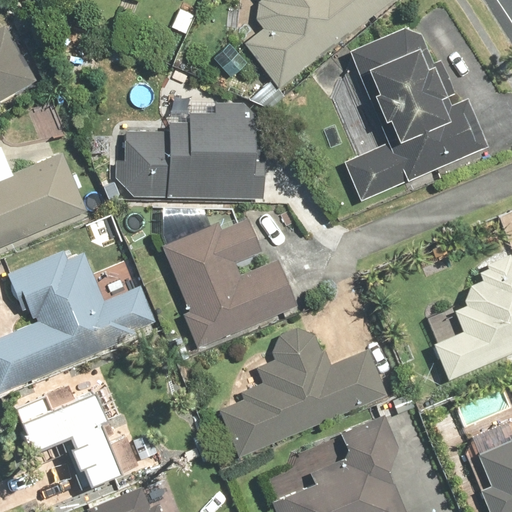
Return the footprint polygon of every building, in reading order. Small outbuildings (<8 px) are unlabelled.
[(257,0),(257,1),(256,2),(256,3),(255,4),(255,5),(255,6),(254,7),(254,8),(254,9),(254,10),(253,11),(253,12),(253,13),(253,14),(253,16),(253,18),(254,18),(254,19),(254,20),(254,21),(254,22),(255,23),(255,24),(255,25),(256,26),(256,27),(257,28),(257,29),(258,30),(258,31),(243,42),(279,90),(398,0),(257,0)] [(412,23),(343,51),(381,145),(339,162),(353,198),(485,145),(465,96),(456,100),(441,61),(429,66),(412,23)] [(0,110),(37,91),(1,25),(0,25),(0,110)] [(255,116),(164,112),(164,131),(125,130),(113,140),(113,182),(130,195),(252,200),(255,116)] [(0,247),(83,214),(58,155),(0,178),(0,247)] [(155,250),(185,312),(180,315),(198,351),(293,305),(271,260),(238,276),(233,265),(261,252),(244,217),(219,229),(215,220),(166,244),(155,250)] [(59,252),(4,275),(13,296),(20,293),(34,326),(0,339),(0,389),(155,326),(139,288),(100,304),(79,252),(62,258),(59,252)] [(511,349),(511,257),(509,259),(507,254),(482,264),(484,269),(475,272),(478,279),(478,281),(477,281),(476,281),(475,281),(474,282),(473,282),(472,282),(471,283),(470,283),(470,284),(469,285),(468,285),(467,286),(467,287),(466,287),(465,288),(465,289),(464,289),(463,290),(463,291),(463,292),(462,293),(462,294),(461,295),(461,296),(461,297),(461,298),(460,299),(460,300),(460,301),(460,303),(460,304),(461,305),(461,306),(450,311),(457,328),(458,334),(431,346),(446,380),(511,349)] [(262,384),(216,407),(236,458),(387,399),(368,350),(326,367),(316,339),(314,338),(313,336),(312,335),(310,333),(309,332),(307,331),(305,330),(303,329),(301,329),(299,328),(298,328),(295,328),(293,328),(291,328),(289,328),(288,329),(286,329),(284,330),(282,331),(280,332),(279,334),(277,335),(276,337),(275,338),(274,340),(273,342),(272,343),(271,345),(271,347),(270,349),(270,351),(270,353),(270,355),(271,357),(271,359),(255,367),(262,384)] [(88,392),(16,421),(28,449),(62,435),(67,448),(61,450),(69,470),(75,467),(83,488),(114,476),(92,422),(99,419),(88,392)] [(309,484),(269,498),(274,511),(402,511),(388,470),(400,465),(382,417),(339,433),(347,455),(304,470),(309,484)] [(511,511),(511,417),(455,443),(476,489),(485,511),(511,511)] [(138,488),(82,511),(81,511),(158,511),(154,502),(146,505),(138,488)]
